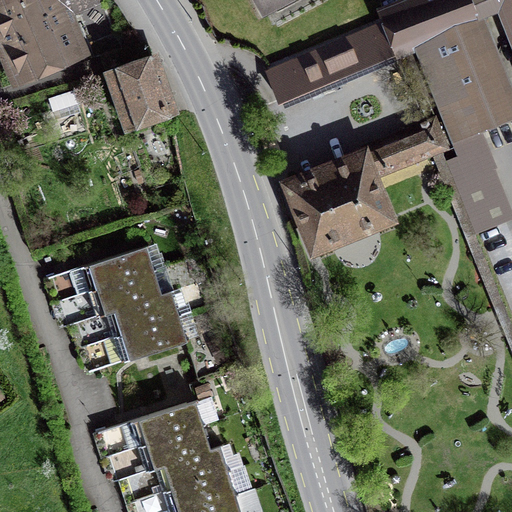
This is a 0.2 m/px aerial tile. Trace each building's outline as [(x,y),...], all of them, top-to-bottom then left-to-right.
[(0,0),(0,25),(20,71),(73,48),(60,16),(97,2),(96,0),(0,0)] [(258,0),(264,10),(282,0),(258,0)] [(442,161),(471,232),(509,217),(490,169),(494,167),(479,128),(511,114),(511,98),(478,16),(502,7),(511,32),(511,0),(416,0),(386,12),(389,21),(401,50),(417,43),(461,154),(442,161)] [(401,50),(389,21),(269,72),(280,100),(399,51),(401,50)] [(153,61),(116,73),(133,120),(169,107),(153,61)] [(288,184),(312,246),(390,215),(372,171),(438,144),(437,141),(439,141),(440,139),(442,138),(443,137),(444,134),(444,133),(444,131),(443,129),(443,127),(442,126),(441,124),(439,123),(437,122),(435,122),(433,122),(431,122),(430,122),(429,121),(406,131),(408,136),(288,184)] [(45,277),(53,301),(154,269),(146,245),(45,277)] [(154,269),(53,301),(61,326),(70,323),(162,294),(154,269)] [(71,323),(78,347),(179,315),(171,291),(162,294),(70,323),(71,323)] [(179,315),(78,347),(86,371),(187,339),(179,315)] [(102,456),(203,424),(195,400),(95,432),(102,456)] [(203,424),(102,456),(110,481),(120,478),(211,449),(203,424)] [(120,478),(127,501),(228,469),(221,446),(211,449),(120,478)] [(130,511),(178,511),(236,494),(228,469),(127,501),(130,511)] [(241,511),(236,494),(178,511),(241,511)]
